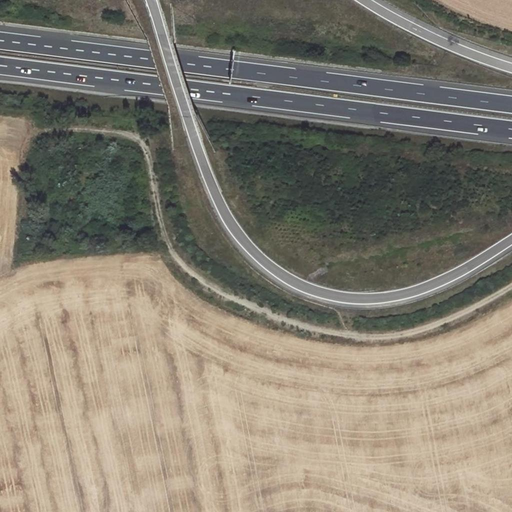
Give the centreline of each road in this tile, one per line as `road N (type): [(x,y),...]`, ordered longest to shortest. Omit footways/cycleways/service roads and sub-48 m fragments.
road 1 (track): [(511,286),(439,325),(391,337),(280,319),(213,291),(178,265),(159,225),(141,145),(126,134),(54,127)]
road 2 (trunk): [(511,106),(0,40)]
road 3 (trunk): [(0,65),(511,128)]
